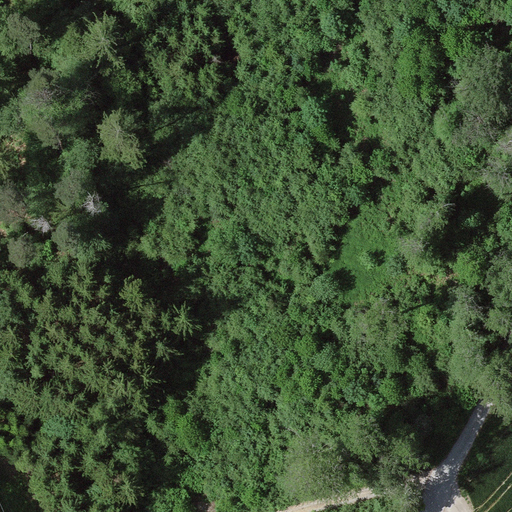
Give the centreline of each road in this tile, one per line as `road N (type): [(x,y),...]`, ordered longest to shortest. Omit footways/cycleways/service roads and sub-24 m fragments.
road 1 (unclassified): [(511,337),(437,486)]
road 2 (track): [(437,486),(384,486),(290,511)]
